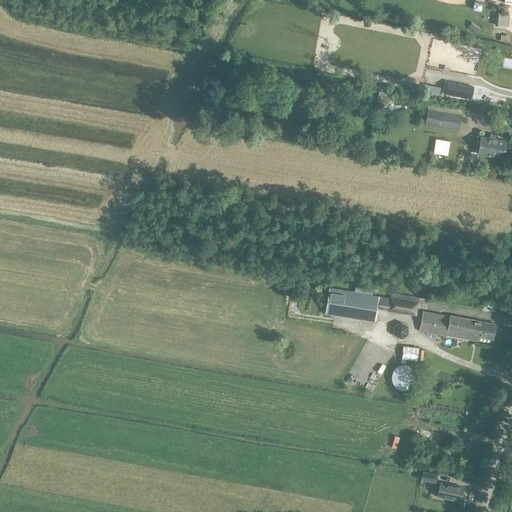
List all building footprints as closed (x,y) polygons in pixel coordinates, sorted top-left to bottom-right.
[(510,14),(499,13),(497,26),(508,27),(510,14)] [(474,87),(472,86),(472,89),(462,87),(463,84),(449,82),(447,94),(472,99),(472,98),(471,98),(473,88),(474,88),(474,87)] [(426,123),(458,129),(461,115),(428,109),(426,123)] [(479,146),(478,153),(503,158),(506,140),(477,135),(475,145),(479,146)] [(380,297),(378,296),(329,288),(325,313),(374,320),(374,321),(376,321),(378,309),(387,311),(416,316),(418,302),(389,297),(389,298),(380,296),(380,297)] [(482,306),(490,307),(492,301),(492,300),(484,298),(482,306)] [(423,310),(419,330),(446,336),(446,334),(476,340),(477,336),(492,339),(495,324),(450,315),(449,316),(423,310)] [(403,346),(401,359),(417,361),(417,360),(423,360),(424,349),(419,349),(419,348),(403,346)] [(420,479),(435,483),(438,474),(422,471),(420,479)] [(460,502),(464,487),(439,482),(436,497),(460,502)]
